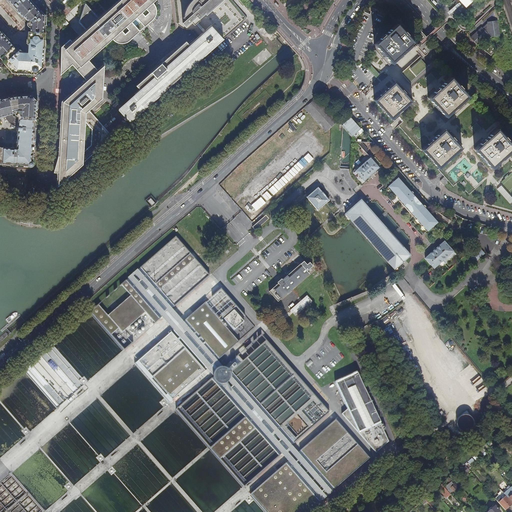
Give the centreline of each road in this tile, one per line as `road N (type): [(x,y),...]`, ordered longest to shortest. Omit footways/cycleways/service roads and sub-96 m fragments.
road 1 (secondary): [(0,369),(309,94)]
road 2 (residential): [(326,72),(441,201),(511,226)]
road 3 (primary): [(394,0),(511,105)]
road 4 (primary): [(511,91),(413,0)]
